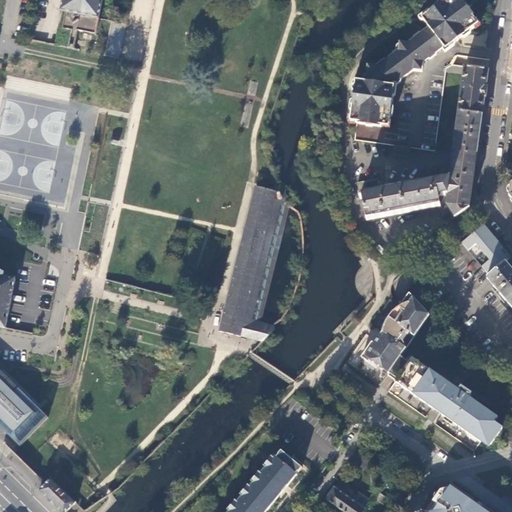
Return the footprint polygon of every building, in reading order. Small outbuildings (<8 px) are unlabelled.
[(79,22),(80,15),(100,19),(103,0),(63,0),(62,11),(68,13),(67,15),(69,16),(69,19),(74,25),(79,22)] [(445,0),(436,7),(436,8),(431,12),(430,12),(421,19),(428,29),(409,44),(400,43),(398,52),(392,57),(391,58),(387,61),(378,67),(367,66),(365,81),(355,80),(350,117),(348,117),(348,123),(354,124),(354,123),(386,126),(385,128),(392,129),(393,122),(391,122),(396,85),(413,72),(423,72),(424,62),(442,47),(444,50),(473,27),(474,29),(479,25),(475,19),(474,21),(458,0),(445,0)] [(472,45),(485,45),(486,35),(472,35),(472,45)] [(458,112),(484,115),(486,99),(487,97),(488,87),(487,86),(489,69),(464,66),(463,70),(463,74),(458,112)] [(479,152),(484,115),(458,112),(454,149),(479,152)] [(409,157),(410,148),(394,146),(393,154),(409,157)] [(471,208),(479,152),(454,149),(450,178),(380,193),(377,180),(357,184),(360,199),(362,199),(364,210),(363,210),(365,222),(441,206),(439,197),(447,196),(446,205),(456,219),(471,208)] [(219,332),(262,343),(277,327),(254,322),(259,301),(258,300),(282,205),(286,206),(278,185),(277,185),(275,191),(256,187),(244,234),(242,244),(226,304),(219,332)] [(483,267),(489,275),(504,263),(510,258),(483,226),(463,243),(468,251),(477,244),(490,260),(483,267)] [(511,271),(504,263),(497,269),(489,275),(486,279),(511,308),(511,271)] [(0,326),(4,328),(14,279),(0,271),(0,326)] [(414,336),(428,314),(396,293),(374,318),(354,348),(366,357),(380,367),(388,373),(399,358),(405,348),(401,341),(407,331),(414,336)] [(380,367),(366,357),(363,363),(376,372),(380,367)] [(470,395),(461,388),(458,391),(454,397),(445,390),(449,384),(411,357),(407,363),(393,383),(431,409),(432,407),(442,414),(441,416),(481,444),(484,439),(491,445),(502,430),(494,425),(498,419),(468,398),(470,395)] [(388,373),(385,377),(393,383),(407,363),(399,358),(388,373)] [(0,370),(0,427),(6,432),(20,446),(48,417),(38,408),(5,375),(0,370)] [(454,397),(458,391),(449,384),(445,390),(454,397)] [(279,511),(311,474),(279,447),(224,511),(279,511)] [(371,461),(357,452),(351,461),(364,470),(371,461)] [(44,485),(39,490),(61,511),(65,511),(76,502),(51,478),(44,485)] [(338,479),(325,499),(344,511),(362,511),(370,501),(338,479)] [(444,493),(437,503),(446,508),(446,507),(447,511),(486,511),(450,486),(450,487),(450,488),(446,494),(444,493)] [(447,511),(446,507),(446,508),(437,503),(434,502),(433,501),(436,505),(430,511),(425,511),(419,510),(419,511),(447,511)] [(430,511),(436,505),(433,501),(425,511),(430,511)]
